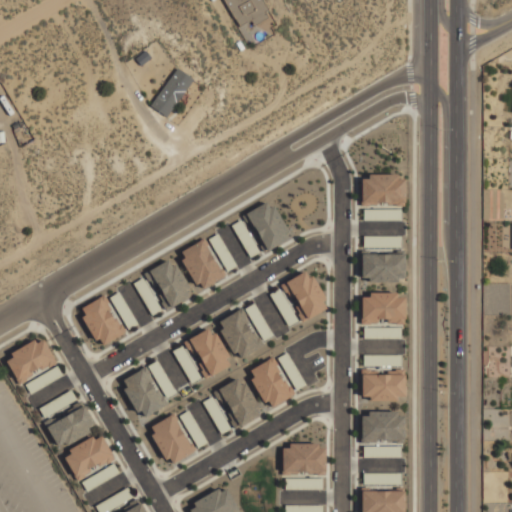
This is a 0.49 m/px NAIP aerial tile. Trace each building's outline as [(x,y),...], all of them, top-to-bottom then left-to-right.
[(223,0),(238,28),(270,11),(264,0),(223,0)] [(193,78),(176,66),(148,103),(165,116),(193,78)] [(402,204),(402,173),(359,173),(359,204),(402,204)] [(244,211),(263,250),(289,237),(270,198),(244,211)] [(398,218),(398,208),(362,208),(362,218),(398,218)] [(231,222),(248,256),(258,251),(241,217),(231,222)] [(207,236),(226,270),(236,264),(216,231),(207,236)] [(362,236),(362,247),(400,246),(400,235),(362,236)] [(176,251),(197,289),(224,275),(203,236),(176,251)] [(359,280),(402,280),(402,252),(359,252),(359,280)] [(191,295),(171,256),(141,271),(143,275),(133,280),(150,314),(164,307),(164,309),(191,295)] [(281,281),(299,319),(327,306),(309,267),(281,281)] [(137,323),(118,289),(108,294),(127,328),(137,323)] [(359,323),(402,323),(402,290),(359,290),(359,323)] [(76,308),(97,346),(124,331),(103,293),(76,308)] [(231,357),(272,340),(255,301),(215,318),(231,357)] [(230,363),(211,324),(181,339),(182,342),(172,347),(189,383),(230,363)] [(361,337),(399,337),(399,326),(361,326),(361,337)] [(62,374),(40,334),(2,355),(18,384),(22,382),(28,393),(62,374)] [(399,353),(361,353),(361,364),(399,364),(399,353)] [(264,408),(291,396),(274,356),(247,368),(264,408)] [(176,396),(157,358),(117,378),(136,416),(176,396)] [(401,397),(401,373),(360,373),(360,397),(401,397)] [(214,388),(233,427),(260,414),(241,375),(214,388)] [(75,397),(69,387),(36,407),(42,417),(75,397)] [(228,428),(212,394),(203,398),(218,433),(228,428)] [(45,424),(57,447),(95,427),(83,404),(45,424)] [(177,415),(197,446),(206,440),(186,409),(177,415)] [(145,428),(167,464),(193,449),(172,412),(145,428)] [(359,412),(360,441),(402,440),(402,412),(359,412)] [(75,478),(114,459),(100,430),(61,449),(75,478)] [(281,442),(281,473),(325,473),(325,442),(281,442)] [(363,456),(399,456),(399,445),(362,445),(363,456)] [(118,470),(112,460),(80,481),(86,490),(118,470)] [(321,478),(285,477),(284,488),(321,489),(321,478)] [(105,511),(132,493),(126,484),(93,507),(96,511),(105,511)] [(190,511),(233,511),(236,511),(225,485),(186,501),(190,511)] [(360,511),(402,511),(402,489),(360,489),(360,511)] [(118,511),(145,511),(140,501),(118,511)]
